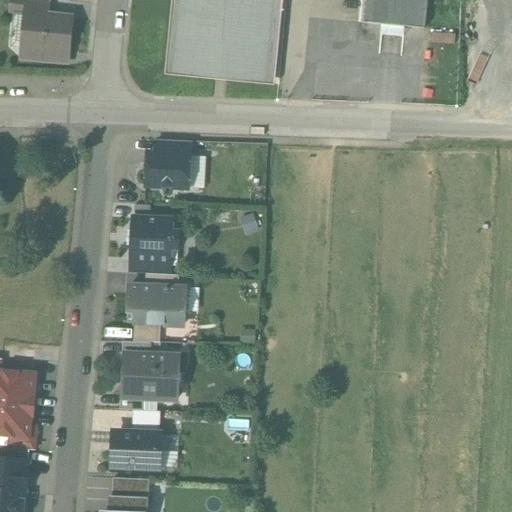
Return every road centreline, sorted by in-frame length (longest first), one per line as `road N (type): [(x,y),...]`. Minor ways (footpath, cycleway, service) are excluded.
road 1 (residential): [(104,115),(511,133)]
road 2 (residential): [(104,115),(64,511)]
